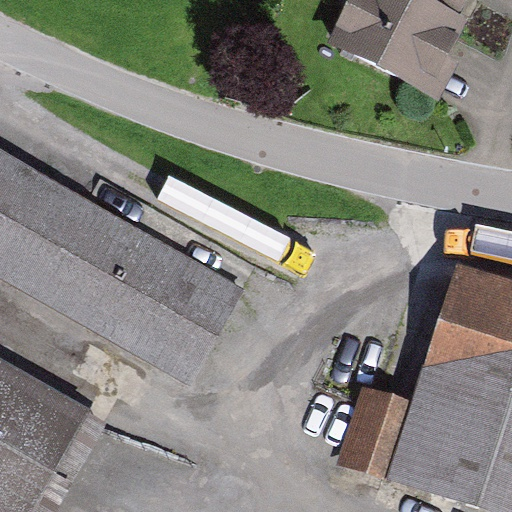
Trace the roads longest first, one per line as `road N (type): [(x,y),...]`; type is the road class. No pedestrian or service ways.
road 1 (residential): [(0,45),(175,118),(511,200)]
road 2 (unknown): [(0,322),(116,382),(213,402),(268,380)]
